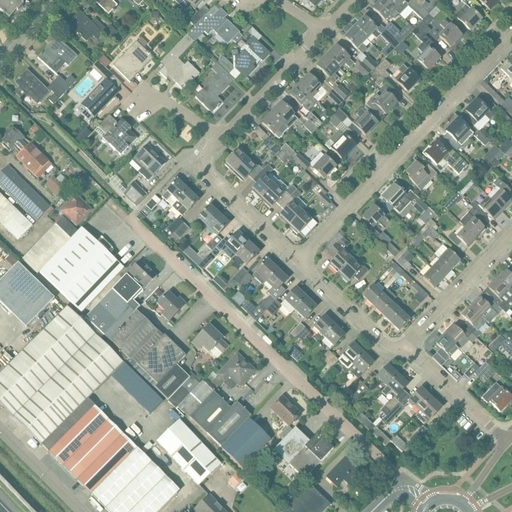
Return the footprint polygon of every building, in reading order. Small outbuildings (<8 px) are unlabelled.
[(0,0),(0,11),(3,14),(2,15),(4,17),(5,16),(9,19),(16,11),(17,12),(23,5),(18,1),(18,0),(0,0)] [(95,0),(94,2),(108,15),(117,6),(112,0),(111,0),(95,0)] [(204,0),(184,0),(190,5),(194,10),(204,0)] [(399,16),(382,0),(381,0),(373,9),(387,23),(392,18),(389,16),(394,11),(399,16)] [(403,0),(382,0),(399,16),(408,7),(422,21),(429,14),(422,9),(421,8),(412,0),(411,0),(407,5),(404,1),(403,0)] [(479,0),(479,1),(489,11),(500,0),(479,0)] [(422,9),(429,14),(433,10),(427,4),(422,9)] [(465,5),(454,16),(470,32),(481,20),(471,10),(465,5)] [(187,35),(192,40),(194,42),(204,32),(208,36),(212,31),(227,45),(232,40),(236,44),(242,37),(239,34),(239,33),(224,19),(227,16),(220,9),(210,20),(205,16),(194,27),(187,35)] [(189,22),(194,27),(205,16),(200,10),(189,22)] [(80,13),(68,24),(86,41),(91,35),(97,40),(105,32),(115,41),(120,36),(112,27),(109,25),(106,29),(96,20),(94,19),(90,23),(80,13)] [(417,27),(425,36),(430,31),(426,27),(433,20),(428,15),(417,27)] [(364,18),(354,28),(366,40),(371,35),(376,40),(381,35),(376,30),(364,18)] [(445,31),(439,37),(450,48),(461,36),(444,20),(439,25),(445,31)] [(384,29),(390,35),(393,38),(399,32),(389,23),(384,29)] [(420,41),(425,36),(417,27),(411,33),(420,41)] [(362,45),(366,40),(354,28),(344,38),(357,50),(362,55),(367,50),(362,45)] [(172,51),(162,61),(166,65),(159,73),(166,80),(166,79),(170,75),(174,79),(172,80),(181,88),(180,88),(181,89),(190,81),(191,82),(199,74),(187,62),(184,66),(178,60),(194,42),(192,40),(187,35),(172,51)] [(390,35),(384,40),(389,45),(393,49),(394,48),(399,43),(393,38),(390,35)] [(52,42),(53,43),(49,49),(47,47),(37,58),(51,70),(55,74),(65,64),(68,67),(77,56),(56,37),(52,42)] [(269,54),(252,38),(241,50),(243,52),(238,57),(235,58),(236,70),(244,78),(246,78),(254,70),(254,68),(252,66),(259,58),(262,62),(269,54)] [(139,73),(153,58),(150,55),(150,54),(148,53),(136,42),(112,66),(130,83),(130,82),(127,79),(137,69),(140,72),(139,73)] [(428,71),(439,59),(423,43),(417,49),(423,55),(417,61),(428,71)] [(336,47),(326,57),(339,69),(344,64),(349,69),(354,64),(349,59),(336,47)] [(102,55),(98,60),(106,68),(111,63),(102,55)] [(217,64),(228,75),(233,69),(233,67),(223,57),(217,64)] [(339,69),(326,57),(316,67),(329,79),(330,79),(335,84),(339,79),(334,74),(339,69)] [(372,73),(377,67),(368,58),(362,63),(372,73)] [(500,70),(509,78),(511,75),(511,58),(500,70)] [(98,60),(93,65),(91,67),(105,81),(81,105),(86,110),(81,115),(89,122),(101,110),(100,109),(105,104),(105,105),(118,92),(116,90),(122,84),(106,68),(98,60)] [(374,71),(384,81),(389,75),(385,72),(390,66),(385,60),(374,71)] [(217,64),(211,69),(217,75),(195,98),(211,114),(222,103),(217,98),(234,81),(228,75),(217,64)] [(365,78),(371,72),(362,64),(356,69),(365,78)] [(400,73),(394,80),(407,93),(419,80),(409,70),(409,71),(403,65),(398,71),(400,73)] [(18,79),(19,80),(15,83),(20,88),(15,93),(23,100),(28,96),(37,104),(49,92),(39,82),(38,83),(35,81),(36,80),(27,71),(20,78),(19,77),(18,79)] [(378,87),(384,81),(374,71),(368,77),(378,87)] [(65,93),(76,82),(70,76),(65,82),(59,76),(53,82),(65,93)] [(308,76),(299,85),(312,98),(321,88),(308,76)] [(491,97),(495,93),(482,81),(479,85),(491,97)] [(54,105),(65,93),(53,82),(48,88),(54,93),(48,99),(54,105)] [(312,98),(299,85),(289,95),(302,108),(312,98)] [(340,87),(334,92),(343,101),(348,95),(340,87)] [(344,102),(343,101),(334,92),(333,91),(328,96),(339,107),(344,102)] [(374,105),(385,115),(396,104),(385,93),(380,99),(376,95),(371,101),(374,104),(374,105)] [(500,106),(504,102),(495,93),(491,97),(500,106)] [(476,100),(465,112),(470,116),(466,120),(474,127),(479,131),(489,121),(493,116),(476,100)] [(510,114),(511,111),(511,109),(504,102),(500,106),(510,114)] [(281,104),(271,114),(283,125),(287,130),(288,130),(293,125),(298,120),(293,115),(281,104)] [(347,118),(337,108),(332,114),(342,124),(347,118)] [(358,117),(352,124),(365,136),(377,124),(367,114),(366,115),(361,109),(355,115),(358,117)] [(278,131),(283,125),(271,114),(262,124),(273,135),(274,135),(279,140),(283,135),(278,131)] [(305,119),(308,121),(316,130),(322,125),(311,114),(305,119)] [(331,114),(326,120),(336,129),(341,123),(331,114)] [(511,126),(511,121),(505,115),(501,120),(510,129),(511,126)] [(130,130),(127,127),(120,120),(117,124),(109,116),(97,128),(105,136),(102,139),(120,157),(137,139),(129,131),(130,130)] [(448,130),(446,132),(457,143),(461,147),(473,134),(468,130),(457,120),(452,126),(451,125),(447,129),(448,130)] [(312,135),(316,130),(308,121),(303,126),(312,135)] [(263,142),(268,137),(257,127),(253,132),(263,142)] [(8,138),(1,146),(9,153),(16,147),(21,152),(16,158),(37,178),(44,172),(41,169),(49,162),(30,143),(26,147),(21,142),(23,139),(12,128),(5,135),(8,138)] [(344,136),(339,131),(324,146),(329,151),(331,150),(342,160),(355,147),(344,136)] [(485,147),(489,142),(479,131),(474,136),(485,147)] [(511,146),(511,145),(507,141),(498,149),(501,152),(504,155),(511,146)] [(467,165),(461,159),(448,147),(444,151),(435,143),(424,154),(437,166),(442,160),(458,175),(467,165)] [(280,149),(289,158),(294,153),(285,144),(280,149)] [(147,146),(131,161),(140,170),(138,172),(148,182),(166,164),(153,152),(153,153),(151,151),(152,150),(147,146)] [(270,151),(274,155),(279,150),(275,146),(270,151)] [(494,146),(488,153),(492,156),(495,158),(501,152),(498,149),(498,150),(494,146)] [(230,168),(235,172),(247,159),(238,151),(225,163),(226,164),(224,165),(229,170),(230,168)] [(504,155),(501,152),(495,158),(498,162),(504,155)] [(293,161),(304,172),(309,166),(298,155),(293,161)] [(324,157),(313,169),(324,180),(335,168),(324,157)] [(247,159),(235,172),(239,176),(238,178),(242,182),(244,181),(248,177),(252,180),(262,170),(258,166),(256,168),(247,159)] [(421,191),(436,174),(427,165),(423,170),(415,163),(405,173),(409,177),(408,179),(421,191)] [(253,190),(252,192),(257,196),(258,195),(262,199),(279,181),(269,172),(272,170),(267,165),(263,170),(262,170),(252,180),(257,185),(253,190)] [(50,208),(8,166),(0,173),(0,186),(36,222),(50,208)] [(304,181),(308,177),(303,172),(299,177),(304,181)] [(62,192),(62,189),(52,179),(45,186),(56,197),(62,192)] [(493,184),(496,187),(487,196),(487,197),(501,210),(505,206),(507,207),(511,202),(510,201),(505,196),(510,192),(497,179),(493,184)] [(279,181),(262,199),(267,203),(265,204),(270,209),(271,207),(272,208),(276,203),(280,207),(297,190),(291,185),(288,189),(279,180),(279,181)] [(171,207),(188,191),(177,181),(167,192),(161,197),(171,207)] [(135,207),(147,195),(134,183),(122,195),(135,207)] [(394,186),(382,198),(399,215),(410,202),(404,197),(404,196),(394,186)] [(281,217),(279,218),(284,223),(285,221),(289,225),(302,212),(307,207),(298,198),(301,195),(297,190),(280,207),(285,212),(280,216),(281,217)] [(324,197),(327,194),(323,190),(316,197),(332,213),(336,208),(324,197)] [(198,200),(188,191),(171,207),(182,217),(187,211),(198,200)] [(0,194),(0,223),(17,241),(32,226),(0,194)] [(155,196),(145,206),(151,212),(160,202),(155,196)] [(470,206),(472,209),(483,219),(488,215),(492,219),(494,220),(499,216),(497,214),(501,210),(487,197),(479,206),(474,202),(470,206)] [(62,218),(56,225),(70,239),(77,232),(74,229),(68,223),(71,220),(76,225),(80,220),(83,220),(85,218),(86,214),(89,211),(76,198),(62,211),(66,215),(63,218),(62,218)] [(414,206),(413,207),(421,215),(422,215),(427,209),(428,208),(419,200),(418,201),(414,206)] [(207,227),(219,215),(210,206),(198,219),(207,227)] [(384,217),(374,207),(362,219),(372,228),(378,223),(383,228),(388,222),(383,217),(384,217)] [(101,208),(98,212),(118,228),(121,224),(101,208)] [(459,222),(465,228),(475,237),(479,233),(481,235),(485,230),(483,228),(484,228),(479,224),(483,219),(472,209),(459,222)] [(302,212),(289,225),(294,229),(293,231),(297,235),(299,234),(300,233),(305,238),(318,225),(308,216),(307,217),(302,212)] [(140,214),(136,218),(140,222),(144,218),(140,214)] [(219,215),(207,227),(213,233),(209,238),(212,241),(229,224),(219,215)] [(164,224),(159,229),(158,229),(168,239),(174,234),(183,224),(178,218),(168,228),(164,224)] [(189,229),(183,224),(174,234),(180,240),(189,229)] [(70,239),(56,225),(22,259),(37,274),(70,239)] [(430,227),(418,239),(421,242),(427,236),(433,241),(438,235),(430,227)] [(475,237),(465,228),(456,237),(452,233),(448,238),(457,247),(461,242),(466,247),(466,246),(468,248),(472,243),(471,242),(475,237)] [(60,293),(103,249),(81,229),(39,273),(60,293)] [(222,241),(216,248),(220,252),(222,251),(231,260),(236,256),(248,243),(238,233),(232,239),(228,235),(222,241)] [(375,240),(394,258),(399,253),(389,243),(391,241),(382,233),(375,240)] [(415,249),(421,242),(418,239),(411,246),(415,249)] [(336,244),(328,253),(335,259),(330,264),(331,264),(329,266),(338,274),(352,260),(356,256),(347,248),(345,249),(338,242),(337,244),(336,244)] [(248,243),(236,256),(246,265),(258,253),(248,243)] [(197,256),(203,261),(208,256),(212,251),(206,245),(197,256)] [(103,249),(60,293),(81,313),(123,269),(103,249)] [(396,262),(405,271),(410,266),(404,260),(410,254),(407,251),(396,262)] [(448,251),(440,260),(451,271),(460,262),(448,251)] [(208,256),(203,261),(198,267),(202,271),(212,260),(208,256)] [(352,260),(338,274),(347,283),(349,281),(349,282),(353,277),(358,282),(368,271),(363,267),(361,269),(352,260)] [(440,260),(431,269),(442,280),(451,271),(440,260)] [(155,278),(149,272),(148,269),(140,261),(85,318),(108,340),(136,311),(140,307),(133,301),(157,277),(156,276),(155,278)] [(266,282),(277,271),(267,261),(256,272),(266,282)] [(18,264),(0,281),(0,303),(25,328),(54,299),(18,264)] [(403,272),(394,264),(391,267),(400,276),(403,272)] [(226,294),(237,284),(247,273),(242,269),(226,286),(216,276),(212,280),(226,294)] [(442,280),(431,269),(422,278),(434,289),(442,280)] [(511,274),(511,275),(507,271),(506,271),(505,270),(500,274),(502,276),(498,280),(511,293),(511,292),(511,274)] [(277,271),(266,282),(272,288),(267,293),(270,296),(260,306),(266,311),(276,301),(285,291),(281,287),(287,280),(277,271)] [(403,272),(400,276),(409,284),(412,281),(403,272)] [(253,279),(247,273),(237,284),(243,289),(253,279)] [(489,298),(502,310),(505,314),(510,309),(506,305),(511,298),(511,293),(508,290),(498,280),(494,285),(492,283),(487,288),(489,289),(489,290),(493,294),(489,298)] [(411,287),(418,293),(421,290),(414,283),(411,287)] [(362,297),(372,306),(382,295),(373,286),(362,297)] [(276,301),(266,311),(271,316),(281,306),(289,314),(293,309),(294,310),(306,298),(296,289),(280,305),(276,301)] [(387,290),(382,295),(372,306),(381,314),(391,303),(396,298),(387,290)] [(421,290),(418,293),(424,299),(428,296),(421,290)] [(169,293),(157,305),(165,312),(162,315),(168,322),(183,307),(177,300),(169,293)] [(476,303),(471,308),(486,322),(489,324),(502,310),(489,298),(485,303),(480,298),(480,299),(478,297),(474,302),(476,303)] [(316,308),(306,298),(294,310),(304,320),(316,308)] [(400,312),(391,303),(381,314),(390,323),(400,312)] [(95,336),(66,307),(0,373),(0,404),(13,417),(95,336)] [(478,331),(486,322),(471,308),(467,312),(466,311),(461,315),(463,317),(462,317),(467,321),(463,326),(476,339),(481,334),(478,331)] [(163,337),(136,311),(108,340),(135,366),(136,364),(163,337)] [(410,320),(400,312),(390,323),(399,332),(410,320)] [(313,328),(319,333),(314,338),(319,343),(323,337),(335,326),(325,316),(313,328)] [(296,337),(305,328),(300,324),(290,334),(295,339),(296,337)] [(476,339),(463,326),(459,330),(454,326),(452,325),(448,329),(449,331),(445,335),(459,348),(460,350),(469,341),(471,344),(476,339)] [(335,326),(323,337),(333,347),(344,335),(335,326)] [(203,346),(209,352),(216,359),(227,347),(220,341),(222,339),(209,327),(193,343),(199,350),(203,346)] [(305,328),(296,337),(302,342),(310,333),(305,328)] [(164,335),(163,337),(136,364),(157,385),(176,366),(186,356),(164,335)] [(459,348),(445,335),(441,340),(439,338),(435,343),(436,344),(436,345),(441,349),(436,354),(446,362),(459,348)] [(123,364),(95,336),(13,417),(41,446),(111,376),(123,364)] [(511,341),(509,338),(506,341),(500,347),(511,358),(511,341)] [(354,344),(338,360),(339,361),(348,370),(363,353),(354,344)] [(320,360),(325,365),(334,356),(328,351),(320,360)] [(348,370),(353,375),(355,373),(360,377),(373,363),(363,353),(348,370)] [(256,372),(250,366),(239,355),(232,362),(230,361),(216,375),(224,382),(229,377),(241,388),(256,372)] [(339,361),(338,360),(334,356),(325,365),(330,370),(339,361)] [(496,362),(491,358),(487,362),(492,366),(496,362)] [(123,364),(111,376),(142,408),(156,395),(131,370),(124,363),(123,364)] [(485,363),(480,369),(474,374),(480,380),(483,377),(491,368),(485,363)] [(480,369),(475,364),(464,374),(469,379),(474,374),(480,369)] [(157,385),(155,388),(176,409),(178,407),(202,382),(191,372),(187,376),(176,366),(157,385)] [(387,387),(398,375),(388,366),(377,378),(387,387)] [(495,373),(491,368),(483,377),(487,381),(495,373)] [(461,377),(455,371),(450,376),(457,382),(461,377)] [(398,375),(387,387),(381,393),(385,397),(391,391),(397,397),(408,385),(398,375)] [(354,392),(362,384),(357,379),(349,387),(354,392)] [(368,389),(362,384),(354,392),(359,397),(368,389)] [(495,384),(481,398),(487,404),(489,403),(500,413),(511,400),(495,384)] [(414,406),(419,411),(431,399),(421,389),(409,401),(407,403),(412,408),(414,406)] [(230,409),(213,393),(201,405),(196,400),(184,413),(221,448),(249,419),(251,417),(236,403),(230,409)] [(288,427),(291,424),(300,414),(282,397),(271,410),(288,427)] [(386,417),(390,412),(399,403),(394,398),(385,407),(381,412),(382,413),(386,417)] [(431,399),(419,411),(414,416),(424,426),(441,409),(431,399)] [(404,408),(399,403),(390,412),(386,417),(384,419),(389,424),(404,408)] [(49,453),(63,467),(106,424),(92,410),(49,453)] [(384,446),(389,441),(361,414),(356,420),(384,446)] [(249,419),(221,448),(243,469),(270,440),(249,419)] [(220,465),(182,424),(179,421),(157,442),(198,486),(220,465)] [(63,467),(77,481),(120,438),(107,424),(106,424),(63,467)] [(422,426),(408,441),(413,445),(427,431),(422,426)] [(274,450),(283,460),(304,479),(333,449),(323,440),(324,439),(318,433),(309,442),(295,429),(274,450)] [(77,481),(91,495),(134,452),(120,438),(77,481)] [(398,450),(403,445),(397,439),(392,444),(398,450)] [(141,450),(145,454),(153,446),(149,443),(141,450)] [(148,466),(134,452),(91,495),(105,509),(148,466)] [(345,457),(325,478),(336,488),(343,481),(347,477),(353,483),(362,474),(345,457)] [(148,466),(105,509),(107,511),(130,511),(162,480),(148,466)] [(130,511),(158,511),(177,494),(162,480),(130,511)] [(324,511),(330,506),(308,484),(280,511),(324,511)] [(224,511),(210,496),(194,511),(195,511),(224,511)]
